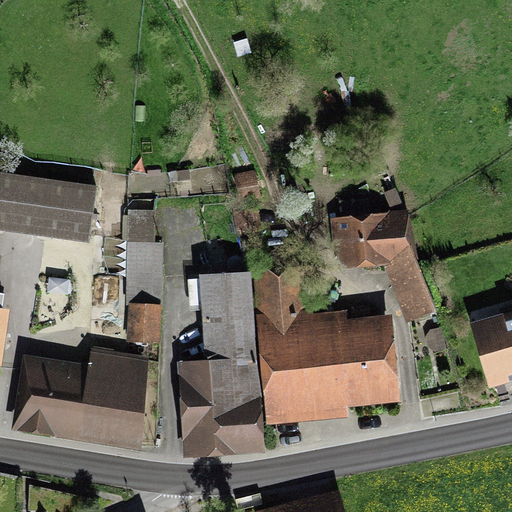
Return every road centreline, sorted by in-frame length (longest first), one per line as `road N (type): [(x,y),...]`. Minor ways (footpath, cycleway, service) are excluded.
road 1 (tertiary): [(165,479),(231,480),(511,427)]
road 2 (track): [(180,0),(285,226)]
road 3 (tertiary): [(0,452),(165,479)]
